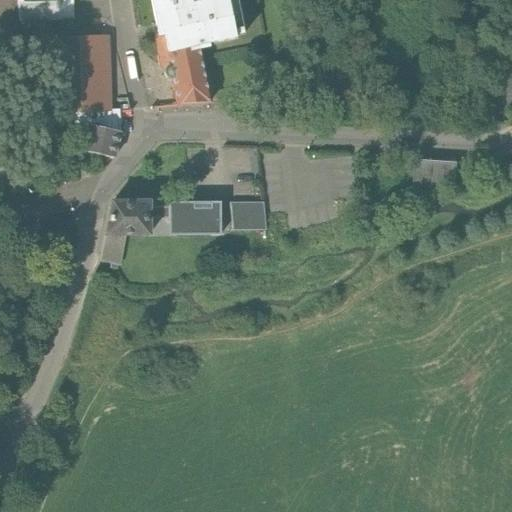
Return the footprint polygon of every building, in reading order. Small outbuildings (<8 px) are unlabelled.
[(150,0),(158,35),(158,36),(165,34),(168,52),(196,45),(197,50),(198,50),(208,48),(207,45),(233,39),(232,38),(241,37),(240,29),(231,31),(224,0),(213,0),(198,3),(197,0),(150,0)] [(209,103),(198,50),(197,50),(196,45),(168,52),(165,34),(158,36),(158,35),(157,36),(156,36),(155,37),(155,38),(155,39),(159,65),(160,67),(160,68),(161,69),(162,69),(163,70),(164,70),(164,71),(164,72),(164,74),(164,75),(165,77),(165,78),(166,78),(167,79),(168,79),(170,80),(172,79),(176,105),(209,103)] [(111,116),(106,35),(47,38),(53,118),(66,118),(111,116)] [(508,38),(498,40),(502,64),(511,62),(511,37),(508,38)] [(3,113),(0,113),(0,191),(25,183),(3,113)] [(111,116),(66,118),(65,127),(80,130),(113,136),(118,137),(118,116),(111,116)] [(113,136),(80,130),(75,155),(107,162),(113,136)] [(458,163),(416,160),(413,199),(425,200),(426,194),(434,195),(434,186),(457,187),(458,163)] [(111,204),(104,237),(123,237),(147,236),(147,219),(168,219),(168,236),(209,236),(209,237),(219,237),(219,203),(167,204),(167,208),(147,208),(147,204),(111,204)] [(265,231),(262,203),(228,204),(231,231),(265,231)] [(104,237),(99,261),(110,264),(109,269),(115,270),(115,266),(117,266),(123,237),(104,237)]
